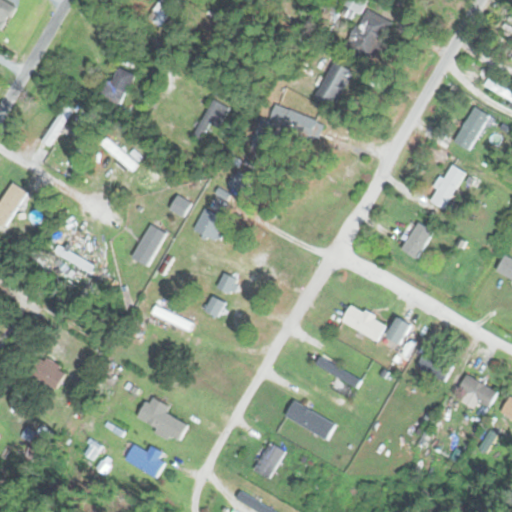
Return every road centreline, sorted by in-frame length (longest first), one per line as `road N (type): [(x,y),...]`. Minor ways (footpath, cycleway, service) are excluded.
road 1 (residential): [(478,0),(192,493)]
road 2 (residential): [(191,381),(128,352),(0,272)]
road 3 (residential): [(336,252),(511,348)]
road 4 (residential): [(0,111),(66,0)]
